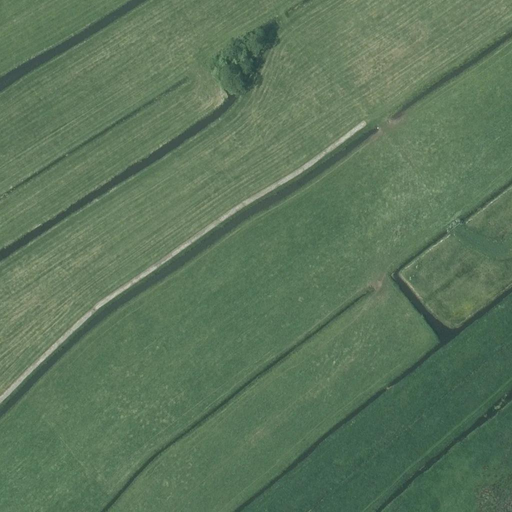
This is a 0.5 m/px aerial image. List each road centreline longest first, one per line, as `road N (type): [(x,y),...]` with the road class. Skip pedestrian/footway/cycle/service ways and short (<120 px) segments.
road 1 (track): [(379,116),(95,307),(0,401)]
road 2 (track): [(511,248),(480,249),(453,223),(379,116)]
road 3 (track): [(511,23),(379,116)]
